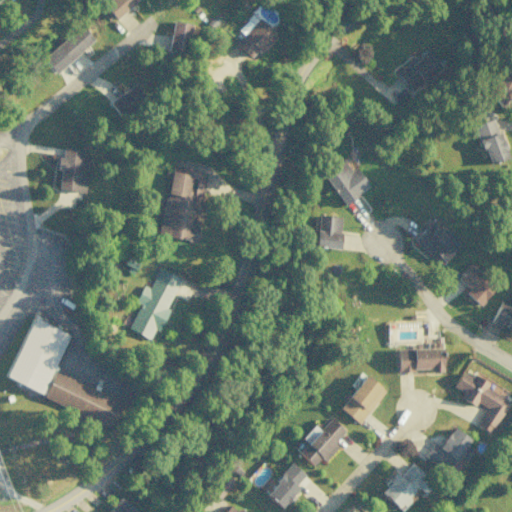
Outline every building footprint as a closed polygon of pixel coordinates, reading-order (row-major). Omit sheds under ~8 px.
[(105,0),(101,5),(115,19),(134,0),(105,0)] [(259,54),(275,34),(255,18),(233,44),(248,56),(254,50),(259,54)] [(190,23),(172,20),(165,49),(184,53),(190,23)] [(39,56),(50,72),(93,41),(81,25),(39,56)] [(438,66),(422,48),(395,73),(411,91),(438,66)] [(500,101),(511,88),(511,64),(509,62),(486,88),(500,101)] [(115,115),(144,99),(135,84),(107,99),(115,115)] [(473,124),(485,164),(505,158),(493,118),(473,124)] [(82,149),(62,147),(61,157),(57,156),(55,169),(58,169),(56,189),(83,191),(84,176),(78,176),(79,167),(85,168),(86,158),(81,157),(82,149)] [(341,204),(368,187),(355,166),(349,170),(341,159),(321,173),(341,204)] [(203,173),(168,167),(156,235),(193,241),(196,224),(195,224),(203,173)] [(340,216),(315,214),(313,246),(337,248),(340,216)] [(437,230),(428,222),(412,240),(439,264),(457,244),(439,228),(437,230)] [(494,286),(468,263),(455,277),(467,288),(463,293),(476,305),(494,286)] [(180,278),(158,267),(148,287),(141,284),(134,301),(138,303),(126,328),(147,338),(152,329),(155,330),(180,278)] [(511,331),(511,307),(498,302),(489,321),(511,331)] [(30,316),(66,333),(37,392),(1,375),(30,316)] [(439,347),(395,348),(395,370),(428,370),(428,372),(440,371),(439,347)] [(105,427),(39,395),(51,369),(118,401),(105,427)] [(337,408),(357,423),(383,390),(359,371),(348,384),(353,388),(337,408)] [(509,399),(469,377),(459,371),(450,386),(461,392),(458,397),(472,405),(475,402),(484,407),(475,424),(490,433),(509,399)] [(296,452),(310,465),(318,457),(323,461),(337,446),(333,442),(343,431),(329,417),(320,427),(314,421),(299,437),(305,443),(296,452)] [(469,439),(451,427),(438,446),(432,442),(422,456),(445,471),(457,453),(466,459),(473,449),(465,444),(469,439)] [(379,492),(394,506),(423,475),(409,461),(379,492)] [(262,493),(277,506),(305,476),(290,462),(262,493)] [(102,511),(132,511),(133,511),(117,497),(102,511)] [(241,511),(231,501),(220,511),(241,511)]
